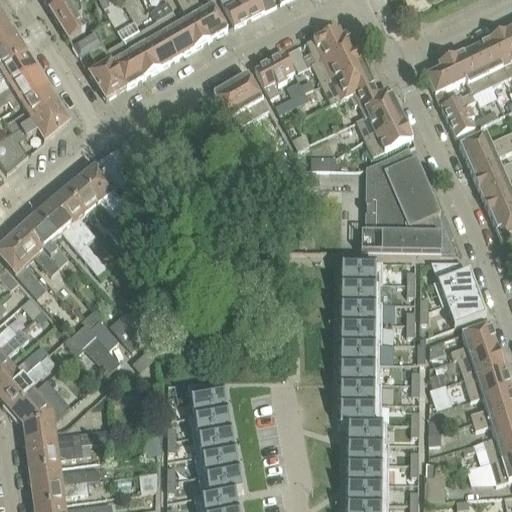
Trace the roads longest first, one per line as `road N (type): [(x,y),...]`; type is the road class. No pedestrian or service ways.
road 1 (residential): [(392,67),(511,329)]
road 2 (residential): [(347,0),(240,54),(104,139)]
road 3 (unclassified): [(104,139),(15,0)]
road 4 (unclassified): [(0,228),(104,139)]
road 5 (residential): [(392,67),(511,8)]
road 6 (residential): [(277,385),(296,511)]
